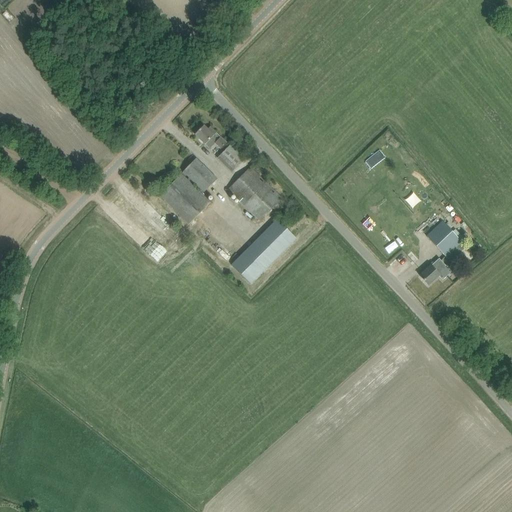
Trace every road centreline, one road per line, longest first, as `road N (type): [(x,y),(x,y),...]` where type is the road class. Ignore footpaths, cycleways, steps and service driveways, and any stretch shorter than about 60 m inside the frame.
road 1 (unclassified): [(511,413),(204,75)]
road 2 (tertiary): [(0,384),(21,278),(43,238),(204,75)]
